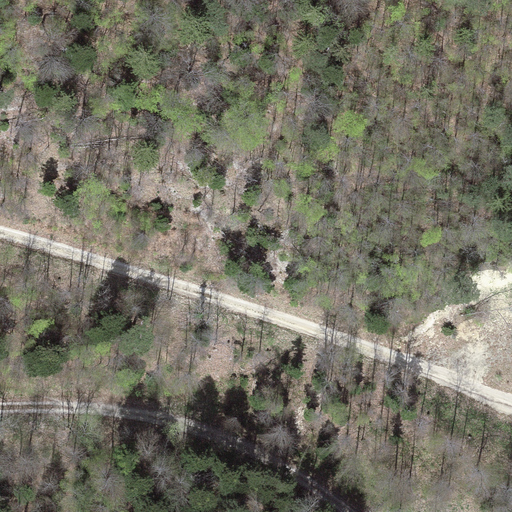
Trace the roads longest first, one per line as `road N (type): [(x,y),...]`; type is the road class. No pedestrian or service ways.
road 1 (track): [(511,406),(329,334),(0,237)]
road 2 (track): [(0,407),(155,416),(224,440),(354,511)]
